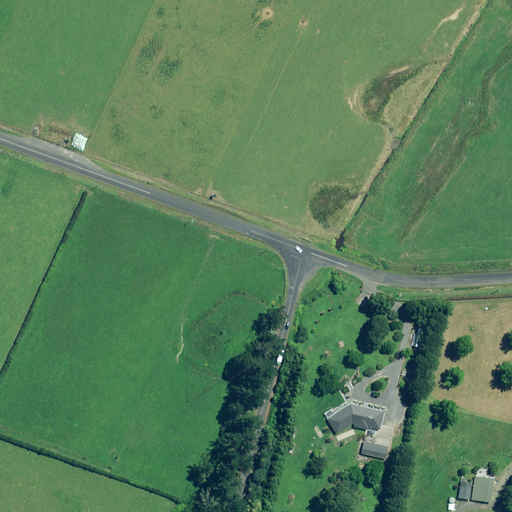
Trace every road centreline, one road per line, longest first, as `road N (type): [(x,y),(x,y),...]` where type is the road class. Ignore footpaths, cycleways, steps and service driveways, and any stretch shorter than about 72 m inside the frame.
road 1 (unclassified): [(0,139),(302,250)]
road 2 (unclassified): [(302,250),(234,511)]
road 3 (unclassified): [(302,250),(420,283),(511,277)]
